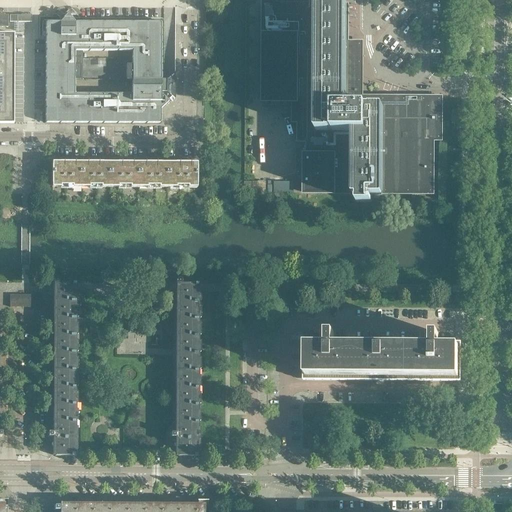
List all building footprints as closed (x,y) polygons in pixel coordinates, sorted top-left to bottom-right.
[(426,149),(424,149),(422,149),(422,134),(426,134),(426,135),(426,136),(427,137),(427,138),(428,139),(429,139),(430,140),(431,140),(437,140),(438,140),(439,139),(440,139),(440,138),(441,137),(442,136),(442,135),(442,102),(442,101),(441,100),(441,99),(440,99),(440,98),(439,98),(438,97),(437,97),(426,97),(425,97),(425,98),(425,99),(423,99),(422,98),(421,97),(407,97),(406,97),(405,98),(404,99),(403,100),(403,101),(403,107),(381,107),(362,107),(355,107),(355,51),(346,51),(346,2),(334,2),(334,0),(320,0),(320,2),(317,2),(317,51),(314,51),(308,51),(308,67),(311,67),(311,75),(308,75),(308,154),(304,154),(304,193),(333,193),(333,194),(353,195),(353,196),(356,196),(356,202),(372,202),(372,198),(370,198),(370,196),(382,196),(382,194),(382,193),(431,193),(431,190),(430,190),(430,188),(433,188),(433,155),(431,155),(431,154),(431,153),(430,153),(430,152),(430,151),(429,151),(428,150),(428,149),(426,149)] [(46,22),(45,123),(160,123),(161,109),(168,102),(161,94),(161,91),(166,91),(166,85),(161,80),(161,22),(75,22),(69,16),(65,20),(60,20),(60,22),(59,22),(46,22)] [(2,35),(2,34),(0,34),(0,123),(12,124),(13,124),(13,123),(13,46),(13,37),(13,35),(13,34),(11,34),(11,35),(2,35)] [(81,187),(81,162),(52,162),(52,187),(81,187)] [(110,187),(110,162),(81,162),(81,187),(110,187)] [(139,188),(139,162),(110,162),(110,187),(139,188)] [(168,188),(168,162),(139,162),(139,188),(168,188)] [(197,188),(197,163),(168,162),(168,188),(197,188)] [(76,449),(76,362),(76,284),(56,283),(55,431),(53,431),(53,432),(48,432),(48,437),(53,437),(53,442),(55,442),(55,456),(76,456),(76,449)] [(198,457),(198,363),(199,284),(179,284),(178,284),(178,432),(175,432),(175,433),(168,433),(168,437),(175,437),(175,443),(178,443),(178,457),(198,457)] [(348,362),(348,348),(348,342),(334,341),(303,341),(303,362),(315,362),(323,362),(332,362),(340,362),(348,362)] [(365,362),(365,348),(365,342),(348,342),(348,348),(348,362),(357,362),(365,362)] [(390,362),(390,348),(390,342),(365,342),(365,348),(365,362),(374,362),(382,362),(390,362)] [(416,362),(416,348),(416,342),(390,342),(390,348),(390,362),(399,362),(407,362),(416,362)] [(461,363),(461,348),(461,342),(416,342),(416,348),(416,362),(424,362),(432,362),(441,362),(449,362),(461,363)] [(315,381),(315,362),(303,362),(303,380),(315,381)] [(323,381),(323,362),(315,362),(315,381),(323,381)] [(331,381),(332,362),(323,362),(323,381),(331,381)] [(340,381),(340,362),(332,362),(331,381),(340,381)] [(348,381),(348,362),(340,362),(340,381),(348,381)] [(357,381),(357,362),(348,362),(348,381),(357,381)] [(365,381),(365,362),(357,362),(357,381),(365,381)] [(373,381),(374,362),(365,362),(365,381),(373,381)] [(382,381),(382,362),(374,362),(373,381),(382,381)] [(390,381),(390,362),(382,362),(382,381),(390,381)] [(399,381),(399,362),(390,362),(390,381),(399,381)] [(407,381),(407,362),(399,362),(399,381),(407,381)] [(415,381),(416,362),(407,362),(407,381),(415,381)] [(424,381),(424,362),(416,362),(415,381),(424,381)] [(432,381),(432,362),(424,362),(424,381),(432,381)] [(441,381),(441,362),(432,362),(432,381),(441,381)] [(449,381),(449,362),(441,362),(441,381),(449,381)] [(461,382),(461,363),(449,362),(449,381),(461,382)]
